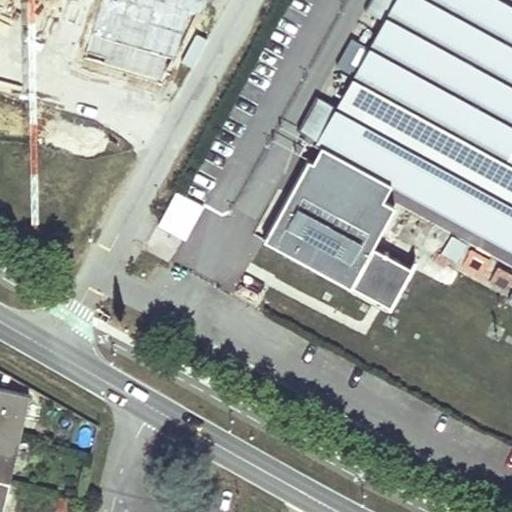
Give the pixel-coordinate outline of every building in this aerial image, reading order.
[(511,0),(374,0),(367,12),(384,22),(336,111),(318,101),(302,130),(511,244),(511,0)] [(391,188),(320,151),(312,166),(307,163),(264,244),(388,310),(409,272),(370,252),(392,211),(382,205),(391,188)] [(505,295),(511,284),(511,272),(451,238),(440,258),(505,295)] [(0,433),(18,438),(29,394),(0,387),(0,433)] [(0,478),(9,481),(18,438),(0,433),(0,478)] [(0,511),(1,511),(9,481),(0,478),(0,511)]
